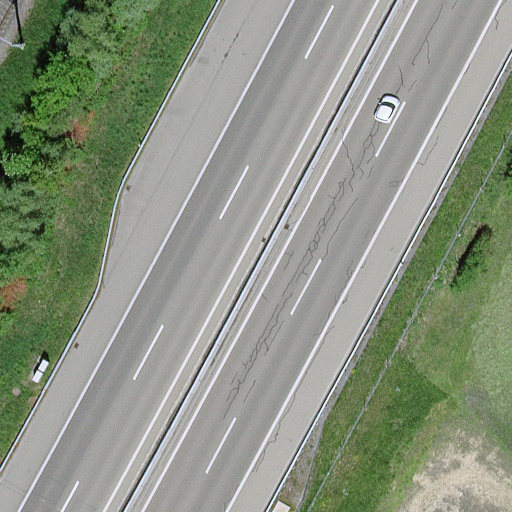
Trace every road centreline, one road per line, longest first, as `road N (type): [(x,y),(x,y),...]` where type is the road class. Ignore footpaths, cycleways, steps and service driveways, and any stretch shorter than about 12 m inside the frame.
road 1 (motorway): [(337,0),(56,511)]
road 2 (motorway): [(190,511),(467,0)]
